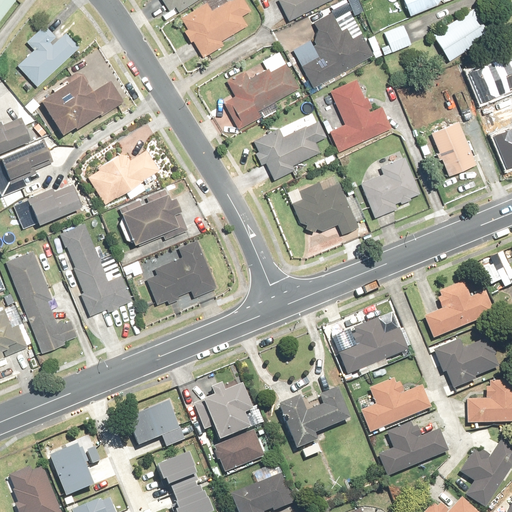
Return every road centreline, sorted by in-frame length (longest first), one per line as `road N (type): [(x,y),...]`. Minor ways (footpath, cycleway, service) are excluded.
road 1 (residential): [(278,307),(236,206),(103,0)]
road 2 (residential): [(278,307),(0,421)]
road 3 (residential): [(511,214),(278,307)]
